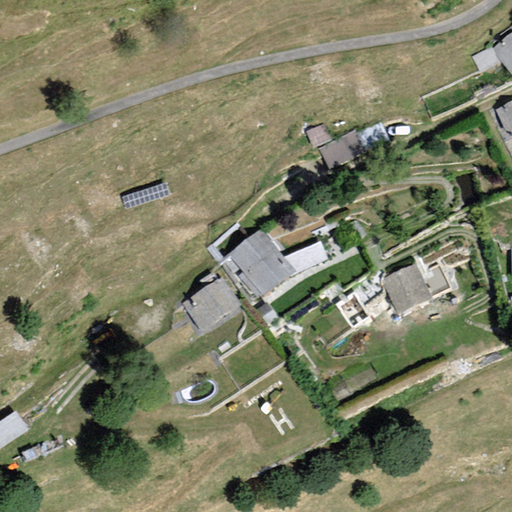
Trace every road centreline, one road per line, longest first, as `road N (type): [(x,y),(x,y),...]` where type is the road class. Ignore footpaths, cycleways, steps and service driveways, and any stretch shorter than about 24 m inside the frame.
road 1 (track): [(252,418),(68,428),(52,415),(204,264),(326,180)]
road 2 (unclassified): [(494,0),(428,32),(203,76),(0,149)]
road 3 (track): [(511,94),(326,180),(402,176),(444,184),(438,210),(364,245)]
road 4 (track): [(252,418),(205,472),(149,511)]
road 5 (track): [(382,511),(436,486),(463,483),(467,491),(445,511)]
